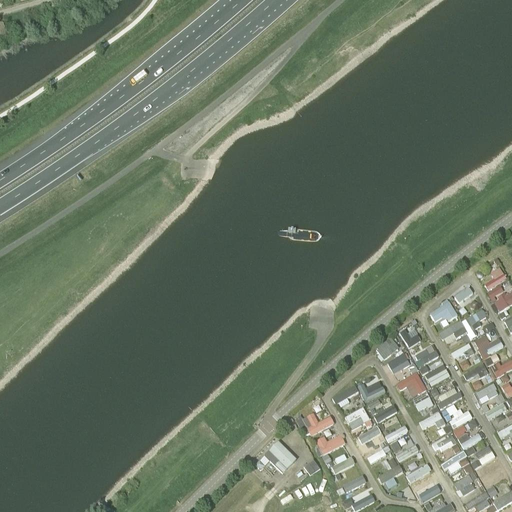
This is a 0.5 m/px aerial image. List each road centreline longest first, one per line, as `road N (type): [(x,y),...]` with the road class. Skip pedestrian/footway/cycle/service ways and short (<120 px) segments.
road 1 (residential): [(459,511),(368,363),(327,403),(380,498),(419,511)]
road 2 (motorway): [(0,207),(167,90),(276,0)]
road 3 (residential): [(511,480),(422,318),(467,278),(511,353)]
road 4 (unclassified): [(266,426),(406,301),(511,221)]
road 5 (motorway): [(240,0),(0,180)]
road 6 (unclassified): [(153,151),(299,36)]
road 7 (unclassified): [(153,151),(0,253)]
road 8 (unclassified): [(184,160),(280,67),(299,36)]
road 9 (unclassified): [(266,426),(323,330),(323,306)]
road 10 (unclassified): [(181,511),(266,426)]
